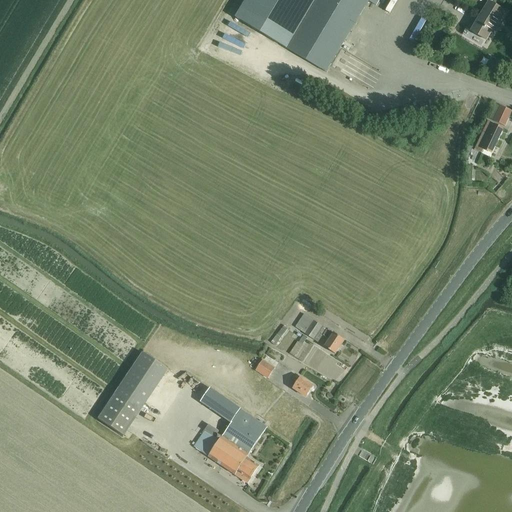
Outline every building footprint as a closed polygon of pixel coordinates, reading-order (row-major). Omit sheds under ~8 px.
[(246,0),(236,18),(287,49),(326,72),(329,67),(340,48),(349,33),(368,2),(376,6),(379,0),(246,0)] [(471,32),(486,41),(490,33),(492,35),(506,12),(489,2),(471,32)] [(424,19),(427,21),(433,12),(420,4),(408,22),(417,28),(424,19)] [(491,57),(485,68),(494,72),(499,62),(491,57)] [(494,122),(505,127),(511,112),(511,111),(501,107),(494,122)] [(482,135),(474,150),(481,153),(481,154),(490,158),(503,130),(488,123),(482,135)] [(295,328),(335,354),(344,340),(334,333),(333,334),(304,315),(295,328)] [(284,326),(271,343),(275,347),(288,329),(284,326)] [(289,354),(294,357),(307,338),(303,335),(298,342),(297,342),(289,354)] [(113,394),(128,404),(138,412),(139,410),(163,375),(167,370),(141,353),(113,394)] [(336,374),(346,364),(339,357),(329,366),(336,374)] [(256,369),(268,378),(275,368),(263,359),(256,369)] [(291,380),(297,384),(292,389),(305,398),(312,388),(300,379),(295,375),(291,380)] [(208,432),(196,449),(235,475),(237,472),(244,476),(243,478),(248,482),(249,480),(250,480),(259,466),(247,457),(265,430),(267,427),(210,389),(201,402),(231,423),(223,435),(220,441),(215,438),(218,432),(209,426),(206,431),(208,432)] [(97,419),(112,429),(128,404),(113,394),(97,419)] [(128,404),(112,429),(122,436),(138,412),(128,404)]
